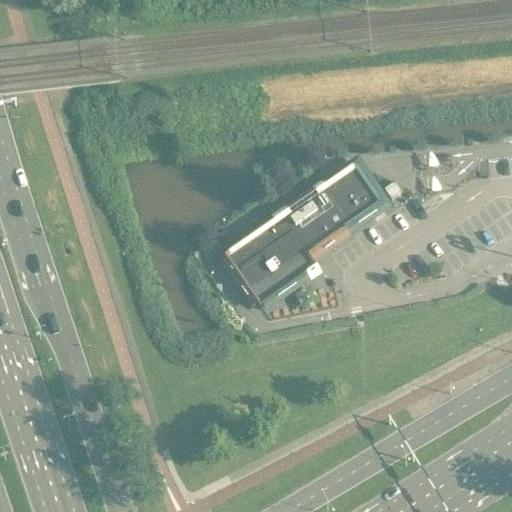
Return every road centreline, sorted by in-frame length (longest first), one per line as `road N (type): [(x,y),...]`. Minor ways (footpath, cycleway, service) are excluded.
road 1 (secondary): [(124,511),(0,139)]
road 2 (secondary): [(511,378),(290,511)]
road 3 (secondary): [(0,354),(51,511)]
road 4 (secondary): [(511,448),(406,511)]
